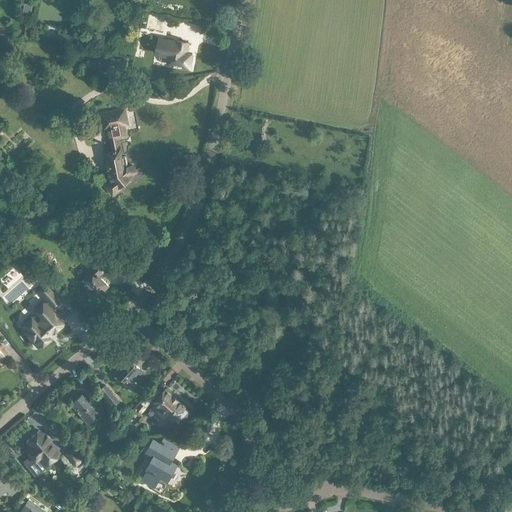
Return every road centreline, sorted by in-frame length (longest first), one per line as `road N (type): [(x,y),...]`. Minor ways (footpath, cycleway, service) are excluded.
road 1 (residential): [(118,328),(194,221),(242,0)]
road 2 (residential): [(254,433),(118,328)]
road 3 (residential): [(0,425),(118,328)]
road 4 (residential): [(470,511),(329,489)]
